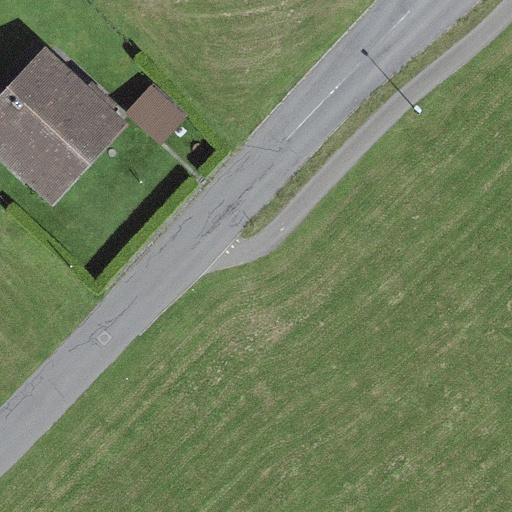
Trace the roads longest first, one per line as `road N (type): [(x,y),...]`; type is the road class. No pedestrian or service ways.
road 1 (residential): [(0,447),(193,249)]
road 2 (residential): [(373,48),(193,249)]
